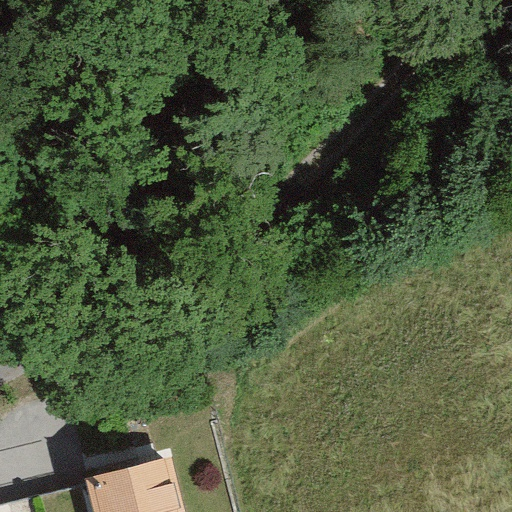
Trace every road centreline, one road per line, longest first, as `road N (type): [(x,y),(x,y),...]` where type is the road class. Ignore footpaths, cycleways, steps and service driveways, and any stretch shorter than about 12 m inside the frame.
road 1 (track): [(110,316),(262,215),(483,0)]
road 2 (residential): [(0,375),(110,316)]
